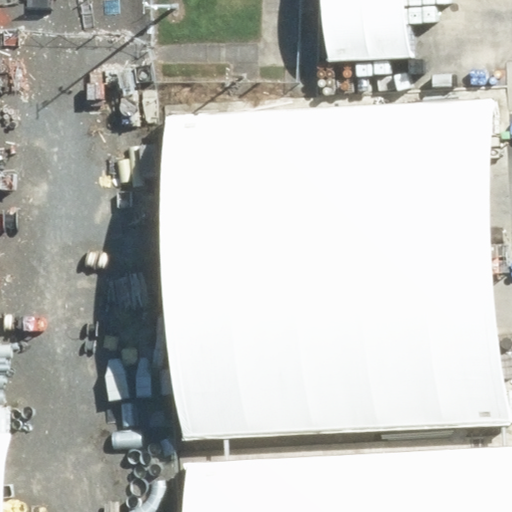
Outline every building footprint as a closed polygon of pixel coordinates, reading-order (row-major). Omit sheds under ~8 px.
[(260,0),(214,0),(213,35),(259,37),(260,0)] [(328,0),(331,53),(428,48),(425,0),(328,0)] [(177,113),(189,431),(511,418),(511,379),(502,101),(177,113)] [(0,404),(0,511),(21,511),(19,404),(0,404)] [(511,511),(511,446),(190,458),(191,511),(511,511)]
